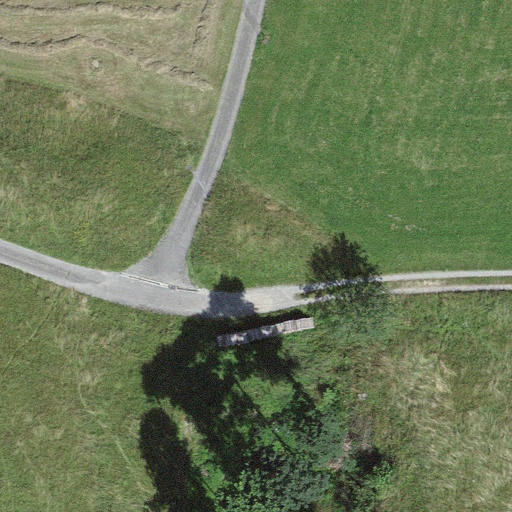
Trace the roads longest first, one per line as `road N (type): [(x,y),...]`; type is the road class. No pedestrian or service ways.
road 1 (track): [(254,0),(218,141),(158,296),(0,250)]
road 2 (track): [(511,281),(257,302),(158,296)]
